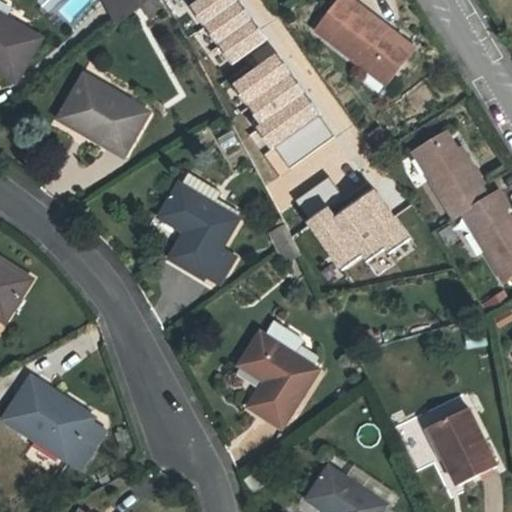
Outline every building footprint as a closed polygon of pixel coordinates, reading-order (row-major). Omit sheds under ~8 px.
[(105,0),(118,23),(142,4),(140,0),(105,0)] [(164,9),(159,0),(148,0),(143,5),(150,17),(164,9)] [(192,0),(235,70),(267,51),(244,14),(235,0),(192,0)] [(390,28),(358,4),(355,8),(344,0),(340,0),(317,30),(369,70),(373,66),(391,80),(412,52),(387,32),(390,28)] [(0,14),(0,70),(17,80),(41,38),(0,14)] [(415,48),(390,28),(387,32),(412,52),(415,48)] [(372,69),(369,73),(387,87),(390,84),(372,69)] [(61,119),(124,155),(148,113),(85,76),(61,119)] [(382,131),(372,138),(379,148),(389,141),(382,131)] [(327,132),(315,144),(325,155),(338,142),(327,132)] [(463,214),(489,198),(481,185),(483,184),(462,150),(458,152),(447,134),(415,154),(456,219),(463,214)] [(190,173),(182,186),(215,205),(222,192),(190,173)] [(215,205),(182,186),(181,185),(162,217),(188,232),(173,258),(204,277),(205,275),(219,283),(233,260),(219,252),(238,219),(215,205)] [(489,198),(463,214),(505,280),(511,275),(511,220),(505,209),(509,207),(499,192),(489,198)] [(414,213),(434,222),(441,206),(421,198),(414,213)] [(293,238),(295,241),(311,233),(302,217),(287,225),(293,238)] [(272,233),(280,248),(293,238),(287,225),(272,233)] [(293,238),(280,248),(286,262),(301,254),(295,241),(293,238)] [(32,279),(0,259),(0,317),(5,321),(32,279)] [(276,321),(265,337),(295,356),(305,340),(276,321)] [(318,370),(295,356),(265,337),(262,335),(242,365),(267,381),(251,407),(282,426),(318,370)] [(94,418),(33,378),(6,419),(82,469),(106,431),(92,422),(94,418)] [(470,409),(435,426),(447,450),(443,452),(459,486),(498,467),(470,409)] [(447,450),(435,426),(426,430),(438,455),(443,452),(447,450)] [(263,467),(245,480),(254,493),(273,480),(263,467)] [(354,467),(346,479),(386,506),(389,507),(397,496),(354,467)] [(381,511),(386,506),(346,479),(331,469),(310,499),(329,511),(381,511)]
